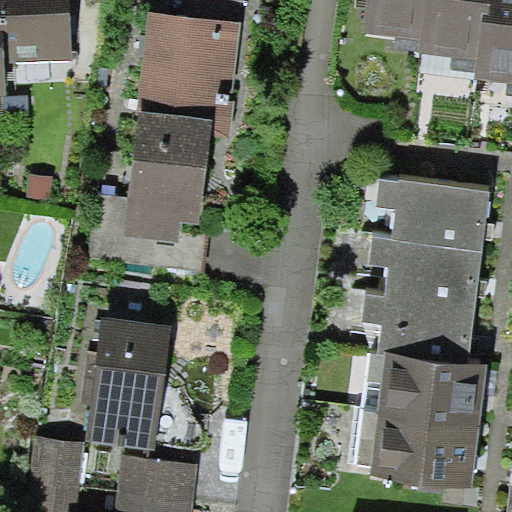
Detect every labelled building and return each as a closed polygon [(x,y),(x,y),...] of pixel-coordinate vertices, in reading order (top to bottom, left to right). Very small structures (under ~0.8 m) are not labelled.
[(67,0),(0,0),(0,33),(1,49),(69,46),(67,0)] [(367,0),(366,16),(424,23),(426,0),(367,0)] [(452,59),(478,63),(485,0),(426,0),(424,23),(422,35),(454,39),(452,59)] [(507,85),(511,85),(511,0),(485,0),(478,63),(509,66),(507,85)] [(218,17),(156,8),(132,194),(94,189),(90,215),(86,252),(201,267),(206,230),(172,226),(178,181),(196,183),(204,119),(219,121),(233,19),(218,17)] [(398,173),(391,231),(480,242),(487,184),(398,173)] [(391,231),(384,290),(473,300),(480,242),(391,231)] [(384,290),(376,348),(389,349),(466,359),(473,300),(384,290)] [(82,399),(94,401),(89,432),(146,440),(162,324),(105,316),(100,353),(89,352),(82,399)] [(389,349),(382,407),(471,418),(478,360),(466,359),(389,349)] [(353,404),(346,462),(464,477),(471,418),(382,407),(353,404)] [(35,435),(30,479),(78,484),(83,440),(35,435)] [(126,456),(122,490),(192,501),(197,465),(126,456)] [(190,511),(192,501),(122,490),(118,511),(73,511),(78,484),(30,479),(26,511),(190,511)]
